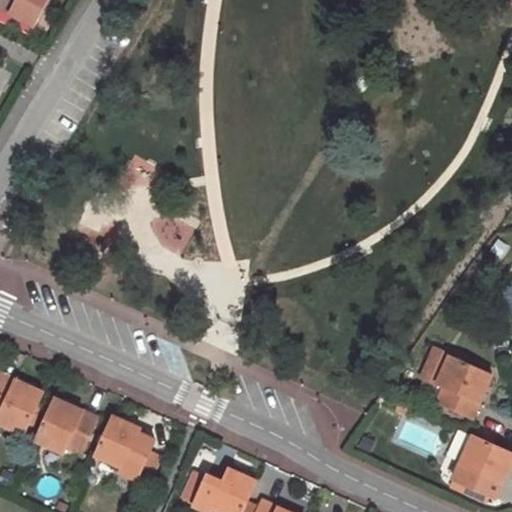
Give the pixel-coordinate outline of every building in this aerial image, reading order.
[(0,0),(0,7),(35,26),(48,0),(0,0)] [(511,276),(503,273),(506,304),(511,307),(511,276)] [(492,374),(450,355),(437,384),(444,386),(437,401),(473,417),(492,374)] [(1,375),(0,376),(0,423),(24,434),(42,394),(1,375)] [(55,399),(36,440),(63,453),(66,447),(81,453),(97,418),(55,399)] [(410,406),(399,401),(396,408),(407,413),(410,406)] [(113,417),(95,455),(122,468),(120,473),(135,480),(137,478),(148,453),(149,450),(135,443),(141,429),(140,429),(113,417)] [(511,451),(474,434),(454,477),(477,488),(474,496),(487,502),(490,494),(496,497),(511,461),(511,451)] [(148,453),(137,478),(148,483),(159,458),(148,453)] [(208,511),(211,508),(220,511),(242,511),(256,481),(229,469),(222,483),(207,476),(205,479),(195,501),(193,506),(205,511),(208,511)] [(195,501),(205,479),(193,473),(183,495),(195,501)] [(477,488),(454,477),(450,485),(474,496),(477,488)] [(284,511),(261,502),(256,511),(284,511)]
